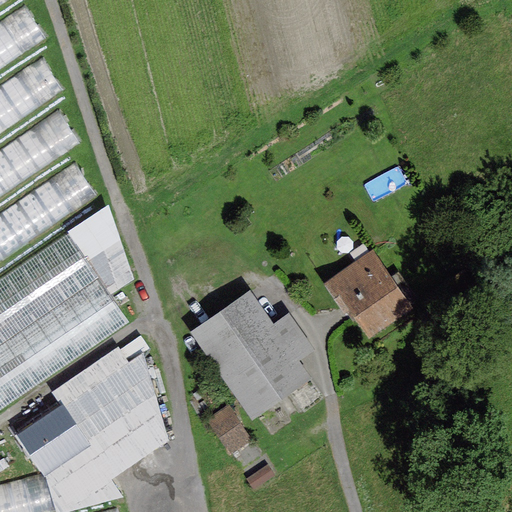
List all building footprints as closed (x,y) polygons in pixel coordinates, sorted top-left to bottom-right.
[(0,0),(0,12),(18,0),(0,0)] [(29,8),(0,27),(0,78),(52,43),(29,8)] [(45,62),(0,92),(0,142),(69,97),(45,62)] [(61,116),(0,156),(0,207),(85,150),(61,116)] [(75,165),(0,215),(0,265),(98,200),(75,165)] [(71,233),(0,282),(0,415),(130,326),(71,233)] [(348,311),(368,339),(412,308),(372,251),(323,284),(344,313),(348,311)] [(249,291),(189,332),(251,421),(311,379),(299,362),(315,351),(288,314),(272,325),(249,291)] [(131,364),(119,346),(48,391),(59,407),(17,434),(45,478),(52,511),(58,511),(127,497),(115,479),(171,440),(145,355),(131,364)] [(252,439),(228,405),(206,420),(230,454),(252,439)] [(8,458),(0,461),(0,478),(14,473),(8,458)] [(267,465),(246,480),(253,490),(275,476),(267,465)] [(52,511),(45,478),(0,488),(0,511),(52,511)]
